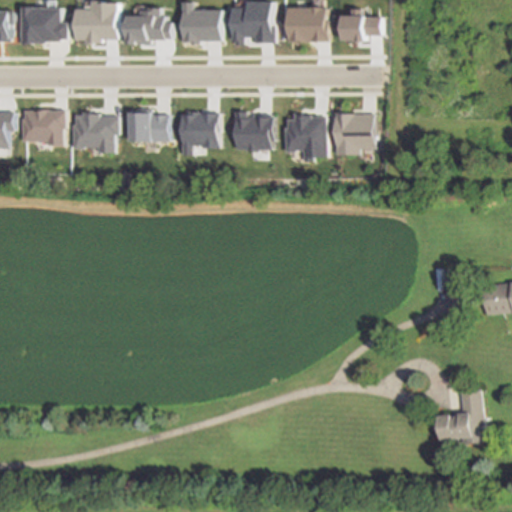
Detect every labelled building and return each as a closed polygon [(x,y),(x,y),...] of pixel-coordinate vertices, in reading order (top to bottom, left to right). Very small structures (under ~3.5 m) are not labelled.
[(119,39),(119,3),(91,1),(92,8),(75,8),(76,40),(85,40),(85,44),(104,44),(104,39),(119,39)] [(222,40),(222,9),(194,8),(194,1),(182,1),(182,41),(222,40)] [(231,7),(245,6),(246,1),(271,2),(272,25),(276,24),(278,42),(256,43),(255,37),(246,37),(245,44),(236,44),(236,38),(231,39),(231,7)] [(68,22),(62,22),(61,6),(22,7),(22,42),(46,42),(46,40),(60,40),(60,38),(68,38),(68,22)] [(289,7),(326,6),(326,19),(329,18),(331,40),(288,40),(289,7)] [(174,37),(174,21),(166,21),(167,17),(162,17),(162,7),(142,7),(141,14),(128,15),(127,44),(139,45),(138,41),(151,40),(165,40),(174,37)] [(382,35),(381,16),(364,15),(363,9),(352,8),(351,14),(343,15),(342,40),(367,40),(365,35),(382,35)] [(0,10),(0,41),(12,41),(12,24),(15,24),(15,10),(0,10)] [(170,140),(170,113),(153,114),(153,109),(129,108),(131,141),(170,140)] [(23,109),(65,110),(68,128),(63,128),(63,145),(48,145),(49,141),(24,142),(23,109)] [(0,110),(0,146),(9,146),(8,130),(15,130),(16,110),(0,110)] [(234,111),(245,110),(246,116),(252,116),(252,113),(270,112),(270,116),(273,116),(274,148),(258,148),(258,150),(246,150),(246,148),(234,149),(234,111)] [(73,148),(98,148),(98,153),(116,152),(115,133),(120,133),(120,115),(101,116),(101,111),(84,114),(76,115),(77,125),(73,126),(73,148)] [(181,114),(219,113),(219,148),(201,147),(201,144),(192,145),(192,155),(181,154),(181,114)] [(326,155),(325,115),(311,117),(311,113),(294,113),(294,119),(285,119),(287,127),(284,127),(284,151),(301,150),(301,161),(311,162),(311,156),(326,155)] [(374,113),(375,148),(358,149),(358,154),(337,155),(334,113),(374,113)] [(511,310),(488,313),(485,284),(511,281),(511,310)] [(483,386),(490,440),(464,443),(463,436),(443,438),(440,414),(454,413),(454,416),(461,415),(461,412),(466,411),(463,389),(483,386)]
